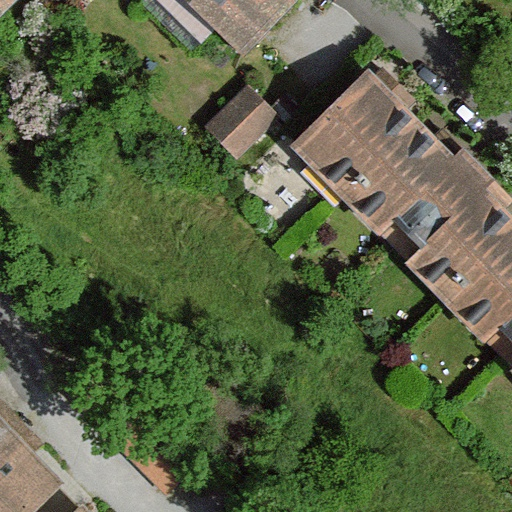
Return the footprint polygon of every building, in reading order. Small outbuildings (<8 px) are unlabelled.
[(0,0),(0,19),(19,0),(0,0)] [(301,0),(197,0),(252,52),(301,0)] [(511,218),(479,185),(489,175),(462,147),(451,156),(375,78),(305,147),(489,337),(504,323),(511,331),(511,218)] [(276,115),(248,87),(210,123),(238,152),(276,115)] [(110,362),(73,398),(167,493),(203,457),(110,362)] [(220,362),(176,405),(233,464),(278,421),(220,362)] [(0,511),(24,511),(58,480),(0,419),(0,511)]
